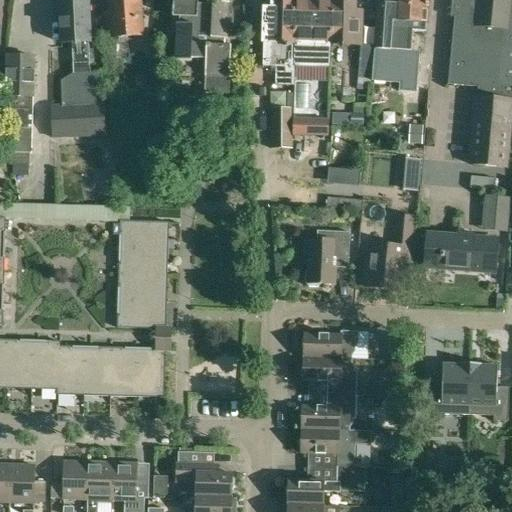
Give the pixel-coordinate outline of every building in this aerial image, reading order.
[(141,0),(132,0),(108,2),(109,14),(105,14),(106,39),(144,36),(141,0)] [(275,82),(284,82),(284,84),(293,85),(294,65),(296,1),(295,0),(271,0),(271,9),(265,9),(263,66),(275,67),(275,82)] [(331,44),(332,2),(330,2),(329,1),(317,0),(316,2),(296,1),(294,65),(330,66),(331,44)] [(332,0),(332,2),(331,44),(362,45),(363,12),(356,12),(356,1),(332,0)] [(378,6),(374,52),(372,80),(373,80),(373,82),(402,84),(405,52),(412,52),(413,32),(426,33),(427,23),(428,0),(388,0),(388,3),(379,3),(379,6),(378,6)] [(511,8),(510,8),(510,0),(454,0),(453,16),(454,17),(448,85),(478,88),(477,95),(476,94),(470,165),(506,168),(511,104),(511,103),(511,8)] [(205,77),(206,77),(205,94),(228,95),(229,78),(230,78),(231,48),(224,47),(225,41),(228,41),(230,4),(213,3),(213,6),(199,5),(199,2),(174,1),(173,17),(180,18),(180,23),(177,23),(175,61),(191,62),(191,59),(206,60),(205,77)] [(61,81),(62,106),(53,106),(54,139),(104,136),(103,104),(101,73),(90,74),(89,43),(90,42),(88,2),(60,4),(62,44),(72,43),(73,75),(61,81)] [(360,51),(358,79),(369,80),(372,80),(374,52),(360,51)] [(9,110),(33,110),(33,98),(34,98),(35,58),(30,57),(7,57),(6,97),(10,97),(9,110)] [(292,109),(271,109),(271,149),(292,149),(292,109)] [(33,110),(9,110),(8,130),(11,130),(10,153),(31,153),(33,110)] [(294,135),(318,135),(318,125),(312,119),(294,118),(294,135)] [(224,127),(224,153),(249,154),(249,128),(224,127)] [(410,129),(409,142),(423,142),(423,129),(410,129)] [(403,173),(420,175),(421,161),(404,160),(403,173)] [(494,180),(471,178),(470,189),(493,191),(494,180)] [(481,229),(507,232),(511,198),(486,195),(481,229)] [(14,205),(6,205),(6,213),(14,213),(14,205)] [(14,213),(22,213),(22,205),(14,205),(14,213)] [(31,206),(22,205),(22,213),(30,214),(31,206)] [(39,214),(39,206),(31,206),(30,214),(39,214)] [(47,206),(39,206),(39,214),(47,214),(47,206)] [(47,214),(55,214),(55,206),(47,206),(47,214)] [(63,207),(55,206),(55,214),(63,215),(63,207)] [(63,207),(63,215),(71,215),(72,207),(63,207)] [(71,215),(80,215),(80,207),(72,207),(71,215)] [(88,207),(80,207),(80,215),(88,215),(88,207)] [(88,215),(96,215),(96,207),(88,207),(88,215)] [(96,215),(104,216),(104,208),(96,207),(96,215)] [(113,208),(104,208),(104,216),(112,216),(113,208)] [(112,216),(121,216),(121,208),(113,208),(112,216)] [(121,208),(121,216),(130,216),(130,208),(121,208)] [(370,245),(366,287),(400,290),(403,254),(409,255),(413,218),(397,216),(394,247),(370,245)] [(120,236),(119,248),(168,250),(169,223),(130,222),(120,222),(120,236)] [(309,254),(308,270),(307,270),(305,274),(304,282),(309,287),(317,288),(321,285),(335,286),(336,260),(349,260),(350,233),(317,231),(317,241),(305,240),(305,254),(309,254)] [(498,240),(428,235),(425,267),(495,272),(498,240)] [(167,276),(168,250),(119,248),(119,262),(119,275),(167,276)] [(166,302),(167,276),(119,275),(119,289),(118,289),(118,301),(166,302)] [(166,329),(166,302),(118,301),(117,314),(118,314),(117,328),(157,329),(156,340),(171,340),(172,329),(166,329)] [(304,350),(304,358),(352,360),(352,356),(355,352),(355,348),(358,348),(358,332),(341,332),(340,335),(305,334),(304,337),(302,341),(301,346),(304,350)] [(392,337),(391,361),(407,361),(408,337),(392,337)] [(171,340),(156,340),(156,350),(151,350),(151,349),(139,349),(137,397),(164,398),(165,351),(171,351),(171,340)] [(21,341),(6,341),(5,389),(31,390),(33,341),(21,341)] [(31,390),(57,390),(59,342),(46,342),(46,341),(33,341),(31,390)] [(57,395),(85,396),(86,347),(73,347),(60,347),(60,342),(59,342),(57,390),(57,395)] [(85,396),(111,397),(113,349),(98,348),(86,347),(85,396)] [(111,397),(137,397),(139,349),(125,348),(125,349),(113,349),(111,397)] [(327,383),(327,395),(357,396),(357,372),(354,372),(355,367),(352,363),(352,360),(304,358),(304,366),(303,366),(301,370),(301,375),(303,379),(303,382),(327,383)] [(469,416),(470,366),(459,366),(443,365),(442,387),(431,387),(429,420),(444,420),(444,415),(469,416)] [(481,366),(470,366),(469,416),(494,417),(494,422),(508,422),(509,389),(497,388),(498,367),(481,366)] [(302,422),(302,430),(350,432),(350,428),(353,424),(353,420),(356,420),(357,396),(327,395),(326,407),(303,406),(302,409),(300,413),(299,418),(302,422)] [(337,455),(337,467),(362,468),(362,459),(355,459),(355,444),(352,443),(353,439),(350,435),(350,432),(302,430),(302,438),(301,438),(299,442),(299,447),(301,451),(301,454),(337,455)] [(232,478),(232,474),(214,474),(215,454),(178,453),(178,464),(176,464),(176,483),(197,484),(196,497),(232,498),(232,491),(235,487),(235,482),(233,478),(232,478)] [(88,501),(89,463),(64,462),(63,500),(88,501)] [(88,501),(87,511),(97,511),(98,501),(112,501),(113,464),(89,463),(88,501)] [(113,464),(112,501),(125,502),(125,511),(144,511),(145,502),(149,502),(150,477),(137,477),(137,464),(113,464)] [(0,503),(10,503),(12,466),(0,465),(0,503)] [(12,466),(10,503),(34,504),(35,467),(12,466)] [(289,497),(288,505),(324,506),(324,493),(340,493),(341,489),(365,490),(365,468),(362,468),(337,467),(337,483),(289,481),(289,484),(288,484),(286,488),(286,493),(288,497),(289,497)] [(407,509),(408,487),(391,486),(390,509),(407,509)] [(231,511),(232,498),(196,497),(196,511),(185,510),(184,511),(231,511)]
